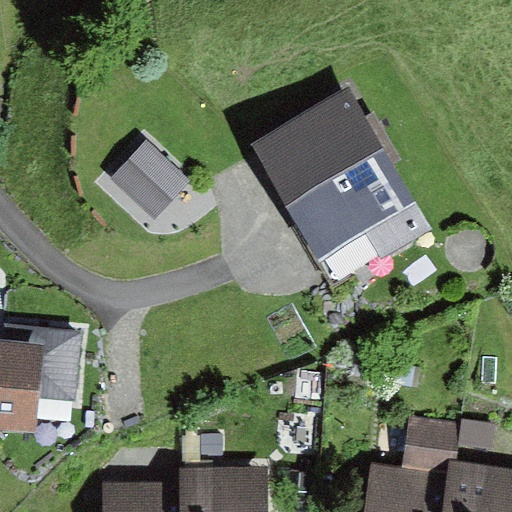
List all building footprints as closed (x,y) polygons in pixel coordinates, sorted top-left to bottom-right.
[(349,93),(256,147),(318,255),(413,201),(393,167),(403,162),(374,113),(364,119),(349,93)] [(150,147),(115,184),(157,223),(192,187),(150,147)] [(413,201),(318,255),(337,287),(431,233),(413,201)] [(0,426),(38,429),(40,397),(78,400),(83,331),(3,325),(2,342),(0,342),(0,426)] [(454,422),(408,417),(403,461),(449,466),(454,422)] [(496,425),(464,420),(460,447),(492,452),(496,425)] [(511,511),(511,469),(452,461),(451,474),(445,511),(511,511)] [(445,511),(451,474),(412,469),(373,464),(365,511),(445,511)] [(266,511),(266,468),(181,469),(181,481),(181,511),(266,511)] [(181,511),(181,481),(142,481),(102,482),(102,511),(181,511)]
